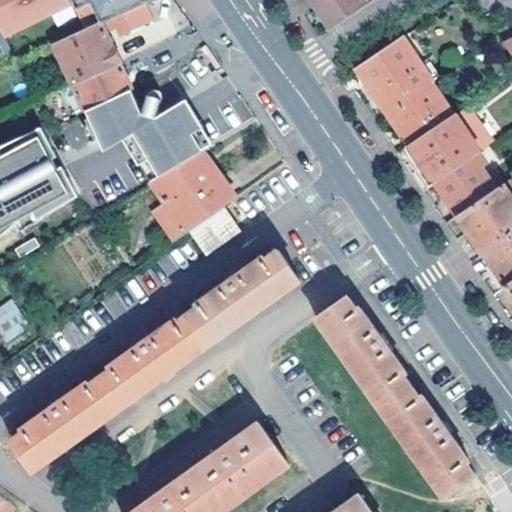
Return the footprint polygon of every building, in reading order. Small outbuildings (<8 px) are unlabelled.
[(0,0),(0,15),(7,29),(12,39),(79,4),(77,0),(0,0)] [(77,0),(79,4),(91,27),(111,17),(148,0),(77,0)] [(165,13),(158,0),(148,0),(111,17),(116,26),(126,21),(131,28),(141,24),(165,13)] [(329,0),(343,19),(371,0),(329,0)] [(84,77),(130,55),(116,26),(111,17),(91,27),(66,38),(84,77)] [(369,58),(401,105),(446,74),(415,28),(369,58)] [(7,29),(0,33),(0,48),(8,64),(21,57),(12,39),(7,29)] [(130,55),(84,77),(112,136),(128,127),(141,119),(170,168),(213,143),(214,142),(200,119),(210,112),(194,85),(163,103),(149,99),(130,55)] [(423,138),(468,107),(446,74),(401,105),(423,138)] [(155,75),(149,99),(163,103),(170,79),(155,75)] [(468,107),(423,138),(424,139),(421,140),(427,149),(430,147),(449,175),(484,151),(506,136),(481,100),(469,108),(468,107)] [(76,185),(41,117),(0,137),(0,226),(13,216),(33,201),(38,210),(76,185)] [(170,168),(141,119),(128,127),(157,176),(161,174),(170,168)] [(170,168),(161,174),(197,227),(203,223),(237,199),(246,192),(213,143),(170,168)] [(449,175),(471,207),(511,179),(511,172),(507,165),(497,170),(484,151),(449,175)] [(511,179),(471,207),(496,245),(511,233),(511,179)] [(251,220),(237,199),(203,223),(218,243),(251,220)] [(33,201),(13,216),(18,224),(38,210),(33,201)] [(511,233),(496,245),(511,267),(511,233)] [(9,444),(33,476),(299,285),(275,251),(264,259),(262,257),(229,280),(197,304),(199,306),(175,324),(173,321),(143,342),(109,367),(110,370),(87,388),(84,385),(55,406),(19,431),(22,434),(9,444)] [(360,295),(329,317),(455,495),(486,474),(478,461),(481,459),(436,394),(432,397),(415,373),(419,370),(374,305),(370,308),(360,295)] [(24,301),(4,313),(16,330),(36,316),(24,301)] [(150,501),(134,511),(220,511),(292,461),(263,420),(235,440),(150,501)] [(0,495),(0,511),(13,511),(17,507),(0,495)] [(339,511),(371,511),(361,497),(342,510),(339,511)]
